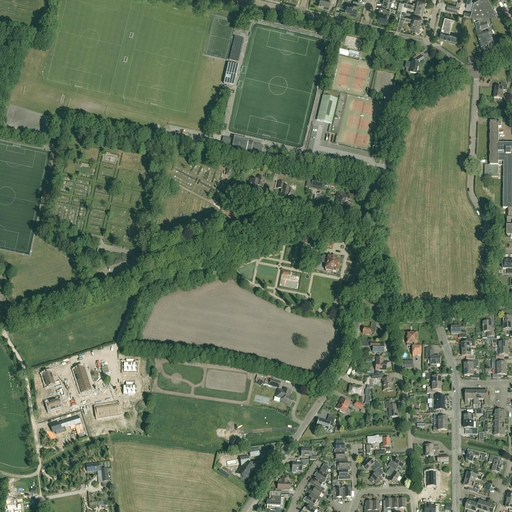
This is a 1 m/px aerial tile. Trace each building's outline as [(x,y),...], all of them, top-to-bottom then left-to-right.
[(334,0),(327,0),(328,0),(325,0),(319,0),(318,6),(327,8),(328,5),(333,6),(334,0)] [(470,2),(470,0),(465,0),(468,1),(467,4),(469,4),(468,8),(471,9),(473,3),(470,2)] [(471,15),(497,16),(488,0),(477,0),(474,2),(471,15)] [(357,6),(358,2),(353,1),(352,4),(353,5),(352,6),(351,7),(346,6),(345,12),(355,15),(356,8),(357,5),(357,6)] [(422,14),(424,8),(404,3),(403,5),(407,6),(407,7),(415,9),(414,12),(422,14)] [(385,22),(387,15),(384,15),(385,9),(380,7),(376,20),(385,22)] [(413,16),(412,19),(405,17),(405,18),(400,16),(399,19),(402,20),(411,22),(419,24),(421,18),(413,16)] [(453,19),(452,19),(445,17),(439,38),(455,43),(456,37),(449,35),(450,31),(453,19)] [(418,30),(419,24),(411,22),(410,28),(418,30)] [(481,35),(480,31),(481,30),(481,31),(489,28),(487,23),(480,26),(477,27),(479,31),(476,32),(478,36),(477,36),(483,55),(496,51),(490,32),(481,35)] [(235,35),(229,60),(229,61),(238,63),(239,60),(244,37),(235,35)] [(357,49),(360,50),(362,40),(346,36),(344,45),(347,46),(347,48),(356,50),(357,49)] [(417,68),(418,64),(417,63),(424,59),(422,56),(415,61),(415,63),(412,62),(411,65),(410,64),(407,64),(406,68),(405,74),(410,75),(410,74),(416,75),(417,71),(418,71),(418,68),(417,68)] [(232,88),(238,65),(229,63),(223,86),(232,88)] [(496,88),(494,99),(502,100),(503,91),(507,92),(508,86),(501,85),(501,89),(496,88)] [(322,96),(317,121),(332,124),(337,99),(322,96)] [(511,144),(499,144),(499,128),(501,128),(501,123),(498,123),(498,125),(497,125),(497,122),(490,122),(490,123),(490,127),(490,129),(490,133),(490,134),(490,138),(490,139),(490,144),(489,144),(490,144),(490,149),(490,150),(490,155),(489,155),(490,155),(490,160),(490,161),(490,166),(489,166),(489,168),(486,168),(486,177),(495,177),(495,175),(498,175),(498,166),(504,166),(504,183),(505,183),(505,188),(504,188),(503,209),(508,209),(509,209),(509,219),(507,219),(507,224),(509,224),(509,228),(507,227),(507,237),(511,237),(511,144)] [(188,147),(190,135),(177,132),(176,139),(171,138),(170,143),(175,144),(174,147),(187,150),(188,147)] [(220,149),(260,158),(263,146),(223,137),(220,149)] [(259,187),(263,187),(265,179),(257,177),(257,181),(251,180),(251,182),(250,182),(248,190),(258,192),(259,187)] [(291,191),(291,189),(284,187),(284,183),(279,182),(277,189),(281,189),(279,197),(289,199),(290,197),(293,197),(294,192),(291,191)] [(347,196),(338,194),(335,206),(342,207),(341,211),(349,212),(350,204),(346,203),(347,196)] [(328,257),(328,258),(324,257),(322,258),(321,261),(323,263),(327,263),(326,271),(333,272),(333,273),(336,273),(337,273),(339,261),(334,260),(335,259),(328,257)] [(511,262),(508,262),(505,262),(500,262),(500,264),(499,264),(499,268),(500,268),(500,270),(511,270),(511,271),(511,275),(511,262)] [(511,329),(511,317),(503,318),(503,330),(511,329)] [(495,336),(495,329),(491,329),(491,323),(487,323),(487,322),(483,322),(483,326),(484,326),(484,333),(487,333),(487,337),(490,337),(490,336),(495,336)] [(375,334),(375,331),(378,332),(378,329),(376,329),(377,325),(371,324),(370,330),(364,328),(363,334),(370,336),(371,333),(375,334)] [(459,338),(467,338),(467,332),(461,332),(461,327),(452,327),(452,335),(459,335),(459,338)] [(412,356),(421,356),(421,345),(417,345),(417,344),(416,344),(416,333),(406,333),(406,344),(407,344),(407,346),(410,346),(410,344),(412,344),(412,356)] [(475,340),(473,340),(469,340),(468,340),(465,340),(465,344),(462,344),(462,350),(471,350),(471,347),(475,347),(475,340)] [(496,340),(492,340),(492,344),(496,344),(496,346),(499,346),(499,350),(508,350),(508,343),(502,343),(502,340),(496,340)] [(370,342),(365,342),(365,343),(365,346),(370,347),(370,346),(373,346),(373,352),(383,353),(384,345),(376,345),(376,342),(370,342)] [(439,365),(440,357),(433,357),(433,349),(426,349),(426,360),(430,360),(430,367),(436,368),(436,365),(439,365)] [(471,356),(471,350),(462,350),(462,357),(468,357),(468,360),(475,360),(475,356),(471,356)] [(508,356),(508,350),(499,350),(499,353),(496,353),(496,359),(502,359),(502,356),(508,356)] [(386,371),(386,363),(383,363),(383,358),(377,358),(376,363),(376,370),(386,371)] [(124,363),(123,373),(134,373),(134,368),(137,368),(137,364),(135,364),(135,360),(126,360),(126,363),(124,363)] [(497,364),(497,370),(506,370),(506,364),(500,364),(500,360),(492,360),(492,364),(497,364)] [(465,364),(465,370),(473,370),(473,367),(476,367),(476,364),(478,364),(478,361),(471,361),(471,364),(465,364)] [(84,368),(74,371),(76,377),(86,374),(84,368)] [(473,373),(473,370),(465,370),(465,376),(471,376),(471,379),(480,379),(480,376),(477,376),(477,373),(473,373)] [(506,376),(506,370),(497,370),(497,373),(495,373),(495,376),(493,376),(493,379),(500,379),(500,376),(506,376)] [(380,379),(379,375),(371,376),(370,376),(364,372),(364,376),(365,376),(365,377),(364,377),(364,385),(367,385),(367,389),(369,389),(369,387),(373,387),(372,381),(372,380),(380,379)] [(51,373),(43,375),(47,388),(55,385),(51,373)] [(86,374),(76,377),(78,383),(87,379),(86,374)] [(435,374),(430,374),(427,374),(425,374),(425,377),(426,377),(426,380),(432,380),(432,384),(441,384),(441,377),(435,377),(435,374)] [(87,379),(78,383),(80,388),(89,385),(87,379)] [(390,379),(383,380),(384,390),(387,390),(387,392),(393,391),(392,386),(391,387),(391,384),(390,379)] [(280,383),(270,380),(269,385),(279,388),(280,383)] [(123,386),(123,395),(134,395),(134,391),(136,391),(136,386),(134,386),(135,382),(126,382),(126,386),(123,386)] [(441,391),(441,384),(432,384),(432,388),(427,388),(427,394),(430,394),(435,394),(435,391),(441,391)] [(89,385),(80,388),(81,394),(82,394),(86,392),(89,391),(91,391),(89,385)] [(360,395),(362,387),(350,385),(349,394),(354,395),(354,394),(360,395)] [(291,392),(284,390),(283,391),(278,390),(277,395),(282,396),(281,398),(282,398),(283,401),(283,402),(289,407),(294,401),(289,397),(291,392)] [(438,394),(435,394),(430,394),(430,400),(432,400),(431,404),(444,404),(444,397),(438,397),(438,394)] [(342,399),(337,409),(345,413),(350,403),(342,399)] [(59,400),(47,404),(49,412),(62,408),(59,400)] [(364,405),(356,401),(356,402),(355,402),(354,405),(353,407),(361,410),(362,409),(364,406),(364,405)] [(390,418),(398,417),(398,412),(397,412),(396,405),(392,406),(392,402),(386,403),(386,409),(389,409),(390,418)] [(444,411),(444,404),(431,404),(431,408),(430,408),(430,414),(438,414),(438,411),(444,411)] [(118,405),(110,406),(112,416),(120,415),(118,405)] [(110,406),(103,407),(105,418),(112,416),(110,406)] [(103,407),(96,408),(96,409),(97,412),(97,415),(98,418),(98,419),(105,418),(103,407)] [(474,422),(474,419),(476,419),(477,415),(482,415),(483,415),(483,411),(482,411),(475,411),(475,415),(473,415),(473,416),(464,416),(464,422),(474,422)] [(332,427),(335,418),(329,415),(327,421),(319,419),(318,420),(317,422),(317,423),(317,426),(328,429),(329,426),(332,427)] [(440,415),(434,415),(434,424),(447,424),(447,418),(440,418),(440,415)] [(59,423),(50,426),(53,433),(55,433),(56,435),(66,432),(65,428),(71,427),(72,429),(75,428),(79,439),(85,437),(82,426),(80,426),(80,424),(81,423),(79,417),(63,422),(63,423),(59,424),(59,423)] [(474,429),(474,422),(464,422),(464,429),(471,429),(471,434),(477,434),(477,429),(474,429)] [(390,447),(389,439),(386,439),(385,436),(379,436),(375,436),(375,437),(367,437),(367,444),(376,443),(383,443),(383,445),(381,445),(381,450),(384,450),(384,447),(390,447)] [(344,444),(341,444),(341,441),(334,441),(334,444),(335,444),(335,450),(334,450),(334,454),(335,454),(336,453),(344,453),(347,453),(347,450),(344,450),(344,444)] [(425,446),(425,452),(425,457),(438,456),(437,451),(439,451),(439,447),(433,447),(433,446),(433,445),(425,446)] [(301,456),(310,457),(310,460),(316,460),(318,457),(312,457),(312,449),(301,449),(301,456)] [(474,456),(479,457),(480,453),(473,451),(472,454),(468,453),(466,463),(468,463),(469,463),(473,463),(474,456)] [(344,459),(344,453),(336,453),(335,454),(336,459),(335,460),(335,463),(339,463),(347,462),(347,459),(344,459)] [(501,474),(503,463),(499,462),(500,458),(491,456),(489,463),(494,464),(492,472),(501,474)] [(246,480),(254,468),(247,463),(248,462),(249,462),(248,457),(240,458),(241,463),(245,462),(240,470),(244,472),(241,476),(246,480)] [(388,466),(390,468),(394,471),(397,466),(402,469),(405,464),(397,458),(396,461),(395,460),(393,463),(391,461),(388,466)] [(380,466),(376,461),(375,463),(372,461),(372,462),(369,459),(369,460),(368,459),(365,461),(366,463),(363,466),(367,471),(371,467),(375,471),(380,466)] [(307,464),(307,460),(301,460),(301,464),(292,463),(292,471),(302,471),(302,466),(306,467),(306,464),(307,464)] [(347,468),(347,462),(339,463),(339,469),(338,469),(338,472),(339,472),(339,471),(347,471),(348,471),(350,471),(350,468),(347,468)] [(100,471),(99,464),(86,465),(87,473),(100,471)] [(321,469),(321,470),(318,475),(316,473),(314,476),(316,477),(324,482),(324,483),(326,480),(327,477),(329,478),(330,476),(326,473),(329,468),(324,465),(321,469)] [(383,474),(380,470),(383,468),(380,466),(375,471),(372,474),(373,476),(371,478),(369,480),(371,483),(374,481),(378,485),(382,480),(380,477),(383,474)] [(398,473),(394,471),(390,468),(386,475),(391,478),(389,481),(394,485),(399,477),(397,475),(398,473)] [(348,477),(348,471),(347,471),(339,471),(339,472),(339,477),(338,477),(338,481),(350,480),(350,477),(348,477)] [(438,486),(437,471),(426,472),(427,485),(432,485),(432,486),(438,486)] [(468,474),(466,480),(475,483),(476,480),(482,481),(483,474),(476,473),(475,476),(468,474)] [(326,484),(324,483),(324,482),(316,477),(313,482),(311,481),(309,483),(315,487),(320,490),(321,488),(321,487),(322,485),(324,486),(326,484)] [(289,491),(290,483),(287,483),(287,478),(282,478),(282,480),(280,480),(279,481),(279,483),(278,482),(277,490),(276,490),(275,493),(281,493),(282,490),(289,491)] [(474,486),(475,483),(466,480),(464,487),(471,489),(470,492),(478,494),(480,488),(474,486)] [(325,494),(323,492),(320,490),(315,487),(312,492),(310,491),(308,493),(310,495),(318,500),(317,500),(318,500),(320,498),(319,497),(321,494),(323,496),(325,494)] [(342,489),(341,489),(336,489),(336,488),(333,488),(333,492),(333,496),(333,501),(336,501),(336,498),(342,498),(342,489)] [(341,488),(341,489),(342,489),(342,498),(342,501),(345,501),(345,498),(351,498),(351,489),(345,489),(345,488),(341,488)] [(280,499),(283,499),(283,494),(283,493),(270,493),(270,498),(271,498),(271,501),(267,501),(267,506),(280,507),(280,499)] [(320,501),(318,500),(317,500),(318,500),(310,495),(307,500),(305,498),(303,501),(309,505),(313,508),(314,508),(315,505),(314,505),(316,502),(318,503),(320,501)] [(392,509),(392,500),(385,500),(385,502),(383,502),(383,511),(387,511),(392,511),(392,509)] [(470,511),(473,503),(468,501),(465,509),(468,510),(467,511),(470,511)] [(372,511),(372,502),(365,502),(366,507),(364,507),(364,511),(372,511)] [(476,511),(477,510),(479,505),(473,503),(470,511),(473,511),(476,511)] [(487,511),(490,505),(485,503),(482,511),(487,511)]
